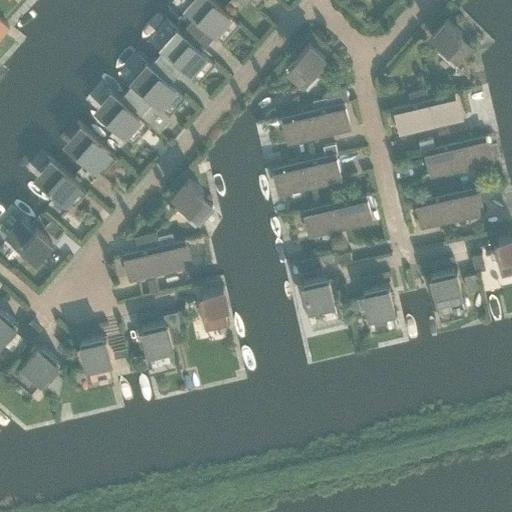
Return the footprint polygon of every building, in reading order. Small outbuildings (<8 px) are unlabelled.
[(195,0),(190,6),(197,13),(180,32),(192,43),(202,51),(218,32),(224,37),(237,22),(212,0),(195,0)] [(0,37),(9,27),(0,19),(0,37)] [(471,47),(459,36),(462,33),(446,19),(431,35),(439,41),(435,45),(456,63),(471,47)] [(179,31),(166,46),(149,65),(162,77),(170,83),(187,64),(200,76),(213,61),(202,51),(192,43),(180,32),(179,31)] [(304,87),(322,67),(318,63),(324,56),(309,42),(294,58),(298,61),(287,73),(304,87)] [(170,110),(183,95),(170,83),(162,77),(149,65),(136,79),(140,83),(124,100),(148,122),(164,104),(170,110)] [(425,88),(407,92),(410,103),(427,99),(428,99),(426,88),(425,88)] [(391,108),(393,108),(398,131),(459,116),(454,93),(457,92),(428,99),(427,99),(410,103),(391,107),(391,108)] [(134,138),(147,124),(113,93),(100,108),(134,138)] [(325,98),(313,101),(315,108),(327,105),(325,98)] [(279,118),(283,117),(288,140),(350,125),(344,102),(346,102),(346,101),(279,117),(279,118)] [(104,172),(117,157),(83,127),(70,142),(104,172)] [(490,158),(484,135),(488,135),(488,134),(421,149),(422,150),(423,150),(429,173),(490,158)] [(432,138),(418,141),(420,149),(434,145),(432,138)] [(335,143),(322,146),(323,148),(324,155),(337,152),(335,143)] [(336,154),(337,153),(337,152),(324,155),(271,168),(271,169),(274,168),(280,191),(341,177),(336,154)] [(74,205),(87,191),(53,161),(40,175),(74,205)] [(80,182),(89,190),(94,183),(86,176),(80,182)] [(173,195),(180,201),(177,205),(197,223),(212,207),(200,196),(203,193),(187,179),(173,195)] [(479,186),(413,201),(414,201),(420,224),(481,210),(476,187),(479,186)] [(372,218),(366,195),(368,195),(368,194),(301,209),(302,210),(305,210),(310,232),(372,218)] [(63,230),(53,221),(48,226),(58,235),(63,230)] [(35,229),(33,232),(21,222),(6,238),(27,257),(30,253),(37,259),(51,243),(35,229)] [(173,240),(172,233),(158,236),(160,243),(173,240)] [(511,233),(498,236),(500,245),(495,247),(501,274),(511,271),(511,233)] [(184,240),(187,239),(187,238),(121,254),(121,255),(123,255),(128,277),(173,266),(189,262),(184,240)] [(50,276),(69,255),(54,241),(35,263),(50,276)] [(351,259),(350,252),(336,255),(337,262),(351,259)] [(485,269),(481,254),(471,256),(475,271),(485,269)] [(457,271),(455,272),(454,268),(431,273),(432,277),(430,277),(435,300),(438,299),(441,311),(461,306),(459,295),(462,294),(457,271)] [(467,292),(479,289),(476,273),(464,276),(467,292)] [(329,279),(327,279),(326,275),(303,281),(304,285),(302,285),(307,308),(310,307),(313,319),(334,314),(331,302),(334,302),(329,279)] [(155,277),(146,279),(147,281),(149,292),(158,289),(155,277)] [(389,287),(387,287),(386,283),(363,289),(364,292),(362,293),(368,316),(371,315),(373,326),(394,322),(391,310),(394,310),(389,287)] [(202,290),(204,299),(199,300),(205,327),(227,322),(223,307),(227,306),(223,285),(202,290)] [(356,298),(347,300),(350,315),(359,313),(356,298)] [(0,306),(0,343),(1,344),(3,342),(13,331),(14,330),(16,327),(15,326),(18,323),(0,306)] [(184,310),(177,311),(179,317),(180,325),(187,323),(184,310)] [(180,325),(179,317),(165,320),(141,325),(142,329),(141,330),(146,352),(149,352),(152,363),(172,358),(170,347),(173,346),(172,343),(184,340),(180,325)] [(13,331),(3,342),(11,350),(17,355),(26,344),(20,340),(21,340),(23,337),(19,334),(14,330),(13,331)] [(104,338),(103,334),(80,340),(81,344),(79,344),(85,367),(88,366),(90,377),(111,373),(108,361),(111,361),(106,338),(104,338)] [(58,364),(57,363),(60,360),(42,344),(39,347),(38,346),(22,363),(25,365),(17,374),(33,388),(41,380),(43,382),(58,364)] [(125,348),(113,350),(115,357),(126,354),(128,353),(126,347),(125,348)] [(58,373),(48,385),(58,394),(59,394),(62,377),(58,373)]
